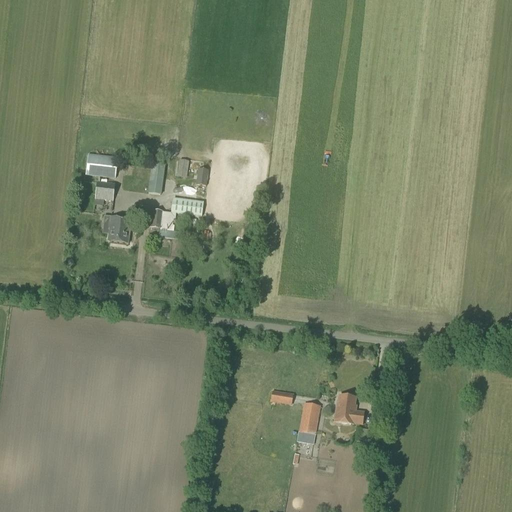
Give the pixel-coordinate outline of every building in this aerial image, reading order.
[(115,180),(117,159),(88,156),(85,177),(115,180)] [(186,179),(188,162),(179,161),(176,178),(186,179)] [(161,196),(165,166),(151,164),(147,195),(161,196)] [(206,188),(208,172),(198,170),(195,186),(206,188)] [(113,203),(114,185),(96,183),(95,201),(113,203)] [(201,218),(203,203),(172,200),(170,214),(201,218)] [(160,230),(162,213),(152,211),(150,229),(160,230)] [(111,219),(105,218),(102,235),(108,236),(107,243),(127,246),(130,221),(111,218),(111,219)] [(160,230),(159,239),(179,241),(180,233),(160,230)] [(291,407),(293,396),(272,393),(270,403),(291,407)] [(354,407),(355,399),(339,397),(338,405),(337,405),(335,423),(362,427),(364,414),(354,412),(355,407),(354,407)] [(313,447),(320,407),(303,404),(296,444),(313,447)] [(366,445),(368,431),(357,430),(355,443),(366,445)]
